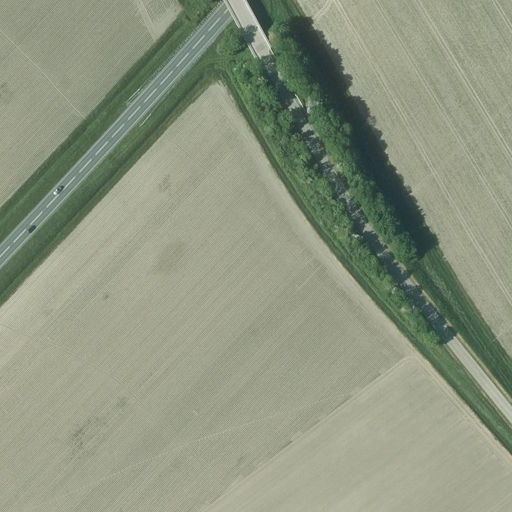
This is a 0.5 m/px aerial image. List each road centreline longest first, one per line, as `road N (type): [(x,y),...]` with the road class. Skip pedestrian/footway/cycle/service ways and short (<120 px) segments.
road 1 (tertiary): [(511,417),(342,195),(235,0)]
road 2 (trunk): [(0,257),(236,0)]
